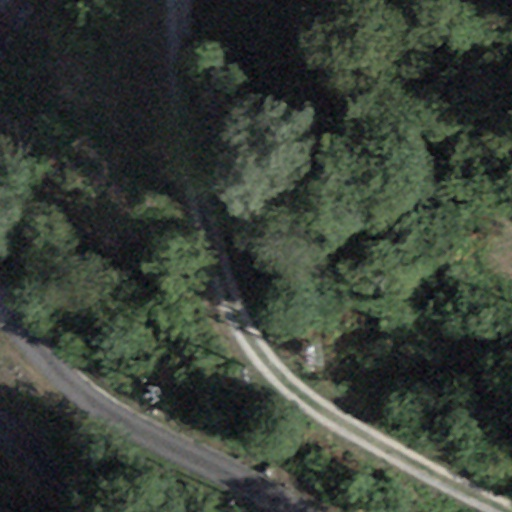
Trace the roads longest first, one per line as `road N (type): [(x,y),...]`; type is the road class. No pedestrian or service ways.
road 1 (track): [(503,511),(326,420),(268,374),(243,340),(219,283),(170,0)]
road 2 (unclassified): [(0,312),(102,411),(293,511)]
road 3 (unclassified): [(91,511),(0,426)]
